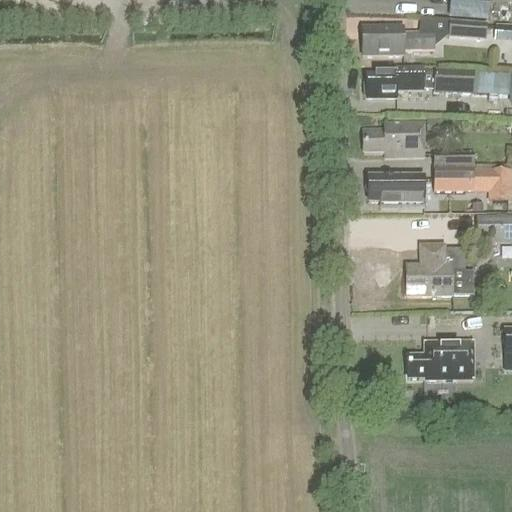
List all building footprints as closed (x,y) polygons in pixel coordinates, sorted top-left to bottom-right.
[(448,0),(447,18),(485,21),(486,0),(448,0)] [(442,20),(442,5),(418,5),(418,20),(442,20)] [(487,26),(449,23),(448,40),(485,43),(487,26)] [(434,52),(434,36),(403,36),(403,30),(362,31),(362,60),(403,59),(403,53),(434,52)] [(495,44),(511,44),(511,30),(496,30),(495,44)] [(394,70),(394,77),(365,77),(365,87),(363,87),(363,99),(366,99),(366,101),(396,101),(396,95),(423,95),(423,69),(394,70)] [(473,98),(475,74),(435,71),(433,95),(473,98)] [(475,74),(473,98),(507,100),(509,76),(475,74)] [(384,161),(424,161),(423,126),(384,126),(384,132),(363,132),(363,156),(384,156),(384,161)] [(474,172),(473,155),(433,155),(433,172),(489,172),(474,172)] [(489,172),(433,172),(433,196),(487,196),(487,205),(511,205),(511,172),(489,172)] [(365,181),(365,209),(376,209),(376,215),(398,215),(398,212),(423,212),(422,182),(399,182),(399,181),(365,181)] [(511,246),(511,217),(476,219),(477,247),(511,246)] [(420,269),(406,269),(406,300),(474,299),(473,274),(464,274),(464,252),(444,253),(444,248),(420,249),(420,269)] [(424,345),(424,359),(411,359),(411,381),(428,381),(428,383),(473,383),(472,345),(424,345)]
